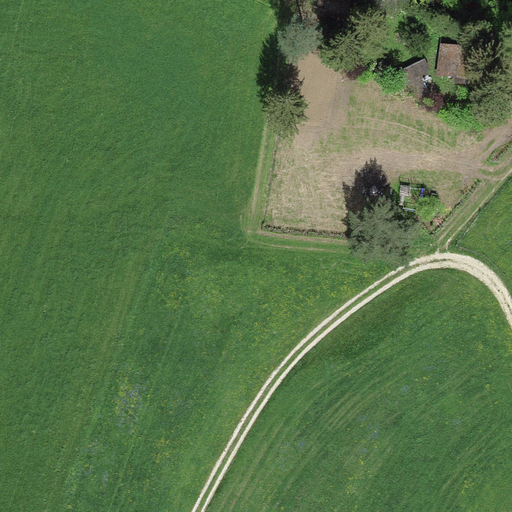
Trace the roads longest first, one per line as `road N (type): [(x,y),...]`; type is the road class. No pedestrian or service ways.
road 1 (track): [(511,314),(487,277),(444,259),(366,292),(294,353),(264,392),(197,511)]
road 2 (track): [(444,259),(445,239),(511,163)]
